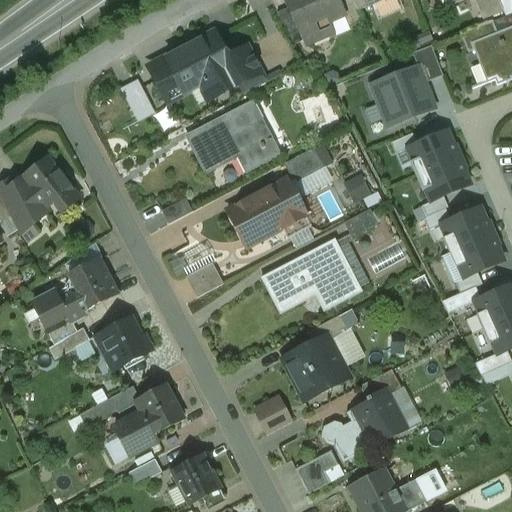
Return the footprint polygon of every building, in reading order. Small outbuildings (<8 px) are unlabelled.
[(311,32),(296,0),(293,0),(285,4),(288,10),(304,42),(306,46),(334,34),(329,24),(311,32)] [(296,0),(311,32),(329,24),(343,18),(345,17),(339,4),(337,0),(296,0)] [(359,12),(352,0),(348,0),(339,4),(345,17),(343,18),(348,29),(364,22),(359,12)] [(370,8),(366,0),(352,0),(359,12),(370,8)] [(496,0),(472,0),(482,22),(503,13),(496,0)] [(511,0),(503,0),(507,14),(511,12),(511,0)] [(288,10),(277,15),(294,47),(304,42),(288,10)] [(492,24),(460,36),(468,55),(473,53),(471,47),(497,37),(492,24)] [(511,31),(497,37),(471,47),(473,53),(486,84),(496,80),(498,86),(511,80),(511,31)] [(214,35),(151,68),(168,101),(170,100),(170,99),(201,82),(202,83),(203,83),(203,84),(204,84),(212,98),(206,100),(207,102),(239,86),(240,85),(227,60),(214,35)] [(413,56),(418,69),(425,85),(443,78),(430,49),(413,56)] [(247,50),(227,60),(240,85),(239,86),(244,96),(265,85),(247,50)] [(418,69),(370,88),(387,131),(435,111),(425,85),(418,69)] [(140,123),(157,114),(139,79),(122,88),(140,123)] [(248,108),(188,139),(205,171),(241,152),(250,170),(280,155),(272,139),(261,145),(251,127),(257,124),(248,108)] [(417,147),(408,151),(413,164),(411,165),(416,178),(460,160),(457,152),(454,153),(446,135),(417,147)] [(412,136),(390,145),(395,157),(408,151),(417,147),(412,136)] [(311,152),(285,166),(295,186),(322,172),(311,152)] [(47,160),(21,180),(22,180),(13,187),(38,221),(49,213),(46,209),(52,204),(71,190),(47,160)] [(460,160),(416,178),(423,193),(426,192),(431,204),(444,199),(469,188),(461,168),(463,167),(460,160)] [(363,174),(345,182),(354,204),(373,196),(363,174)] [(13,187),(9,181),(0,188),(0,199),(10,219),(19,236),(38,221),(13,187)] [(286,182),(227,213),(242,241),(278,223),(281,230),(287,241),(311,228),(286,182)] [(71,190),(52,204),(60,215),(79,201),(71,190)] [(200,223),(230,210),(224,197),(203,206),(199,196),(190,200),(200,223)] [(10,219),(0,199),(0,224),(1,226),(10,219)] [(431,204),(422,209),(426,219),(448,210),(444,199),(431,204)] [(185,200),(162,213),(169,226),(192,214),(185,200)] [(451,223),(441,227),(446,240),(443,241),(449,256),(493,236),(490,228),(488,229),(479,210),(451,223)] [(370,212),(344,225),(352,241),(378,227),(370,212)] [(446,212),(423,222),(429,233),(441,227),(451,223),(446,212)] [(278,223),(242,241),(246,249),(247,248),(281,230),(278,223)] [(493,236),(449,256),(456,270),(459,268),(465,281),(477,275),(503,264),(495,245),(497,244),(493,236)] [(334,244),(263,281),(280,315),(316,296),(324,312),(360,293),(334,244)] [(99,261),(68,277),(79,297),(74,299),(73,300),(81,315),(83,315),(117,297),(99,261)] [(212,264),(185,278),(197,300),(223,286),(212,264)] [(465,281),(455,285),(460,296),(476,289),(482,286),(477,275),(465,281)] [(511,287),(481,301),(474,304),(475,304),(480,316),(477,317),(483,331),(511,318),(511,287)] [(460,296),(442,304),(448,316),(475,304),(474,304),(481,301),(476,289),(460,296)] [(54,295),(32,306),(39,320),(39,326),(44,328),(47,333),(69,322),(70,324),(71,324),(84,317),(83,315),(81,315),(73,300),(74,299),(73,297),(68,296),(57,301),(54,295)] [(347,333),(339,318),(308,334),(313,345),(327,337),(330,342),(347,333)] [(511,318),(483,331),(489,346),(492,345),(497,356),(498,357),(507,353),(511,350),(511,318)] [(130,320),(99,337),(106,352),(101,355),(106,364),(112,361),(116,370),(111,373),(111,374),(148,355),(147,353),(150,351),(144,339),(141,341),(130,320)] [(69,322),(47,333),(54,347),(62,343),(62,342),(77,334),(71,324),(70,324),(69,322)] [(77,334),(62,342),(62,343),(54,347),(48,350),(55,362),(90,343),(83,330),(82,331),(77,334)] [(313,345),(282,361),(304,402),(349,378),(330,342),(327,337),(313,345)] [(497,356),(474,366),(481,378),(511,364),(507,353),(498,357),(497,356)] [(392,372),(359,388),(366,401),(384,392),(387,397),(401,390),(392,372)] [(132,389),(111,400),(119,415),(136,406),(140,414),(153,437),(154,436),(183,421),(166,389),(140,403),(132,389)] [(384,392),(366,401),(367,404),(353,411),(358,421),(373,448),(373,449),(406,432),(387,397),(384,392)] [(278,399),(255,411),(267,436),(290,424),(278,399)] [(111,400),(79,417),(85,428),(116,412),(118,416),(119,415),(111,400)] [(140,414),(114,428),(130,458),(158,444),(154,436),(153,437),(140,414)] [(358,421),(343,428),(341,435),(351,454),(358,456),(373,448),(358,421)] [(331,453),(295,471),(308,496),(330,485),(324,474),(338,467),(331,453)] [(202,457),(171,473),(189,508),(202,501),(219,492),(220,492),(202,457)] [(154,462),(128,475),(135,488),(161,474),(154,462)] [(383,471),(348,489),(360,511),(408,511),(426,503),(415,483),(394,493),(383,471)] [(219,492),(202,501),(206,509),(223,500),(219,492)]
